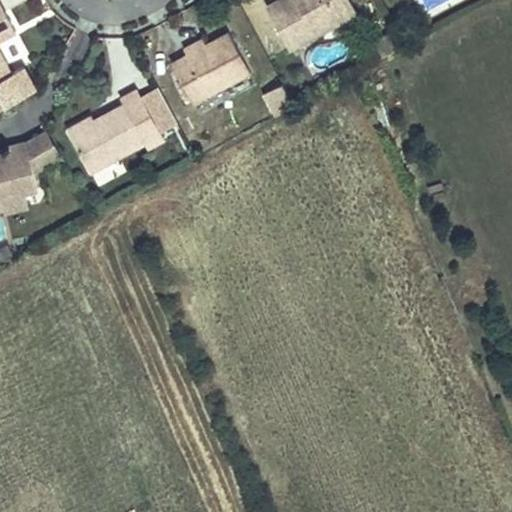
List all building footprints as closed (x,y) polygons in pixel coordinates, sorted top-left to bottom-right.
[(0,50),(0,40),(17,31),(0,0),(0,107),(39,87),(26,64),(13,71),(2,50),(0,50)] [(288,47),(342,19),(331,0),(276,0),(266,5),(288,47)] [(331,0),(342,19),(356,12),(349,0),(331,0)] [(391,30),(374,39),(383,56),(400,46),(391,30)] [(249,71),(227,31),(206,42),(188,52),(172,60),(193,101),(249,71)] [(206,42),(203,37),(185,46),(188,52),(206,42)] [(293,106),(281,84),(263,94),(274,116),(293,106)] [(178,123),(158,85),(141,94),(155,122),(140,130),(146,141),(149,147),(165,139),(161,131),(178,123)] [(140,130),(155,122),(141,94),(136,86),(120,95),(123,103),(95,117),(70,130),(91,170),(146,141),(140,130)] [(70,130),(95,117),(93,113),(68,126),(70,130)] [(64,158),(48,128),(28,139),(36,174),(64,158)] [(36,174),(28,139),(18,142),(9,149),(11,156),(0,158),(0,210),(7,208),(5,199),(28,193),(40,190),(36,174)] [(0,158),(11,156),(9,149),(0,151),(0,158)] [(93,169),(97,184),(124,175),(120,160),(93,169)] [(31,207),(28,193),(5,199),(7,208),(9,213),(31,207)] [(0,265),(17,257),(10,243),(0,247),(0,265)]
